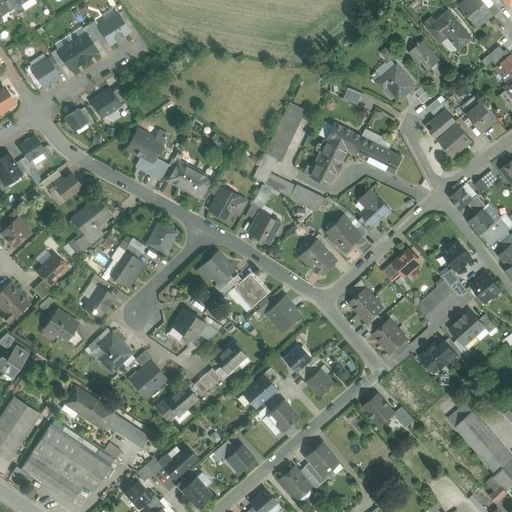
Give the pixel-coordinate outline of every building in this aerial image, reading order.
[(7,0),(3,3),(7,9),(13,18),(18,15),(9,0),(7,0)] [(20,4),(17,0),(9,0),(18,15),(25,10),(20,4)] [(35,0),(26,0),(20,4),(25,10),(37,3),(35,0)] [(488,8),(482,0),(466,0),(460,6),(477,27),(493,14),(493,13),(488,8)] [(501,12),(494,3),(488,8),(493,13),(493,14),(495,17),(501,12)] [(471,39),(448,11),(428,28),(440,42),(448,35),(453,41),(451,42),(452,43),(454,42),(459,49),(471,39)] [(130,32),(118,14),(98,26),(104,36),(110,45),(130,32)] [(104,36),(98,26),(95,21),(88,25),(98,40),(104,36)] [(82,28),(86,34),(87,34),(93,43),(98,40),(88,25),(82,28)] [(86,34),(73,42),(85,61),(93,55),(93,54),(98,51),(93,43),(87,34),(86,34)] [(439,61),(423,41),(410,52),(426,72),(439,61)] [(77,66),(85,61),(73,42),(59,51),(58,51),(67,64),(70,69),(76,65),(77,66)] [(499,46),(488,56),(492,61),(504,52),(499,46)] [(393,56),(386,48),(381,53),(388,61),(393,56)] [(60,68),(67,64),(58,51),(59,51),(57,49),(51,53),(53,56),(60,68)] [(504,52),(492,61),(498,68),(500,67),(501,68),(502,67),(501,66),(503,64),(501,62),(510,55),(506,50),(504,52)] [(511,56),(510,55),(501,62),(503,64),(501,66),(502,67),(501,68),(500,67),(498,68),(496,69),(508,83),(504,87),(506,90),(510,86),(511,88),(511,56)] [(60,68),(53,56),(48,59),(56,72),(61,69),(60,68)] [(33,69),(38,77),(44,86),(59,77),(56,72),(48,59),(47,59),(33,69)] [(33,69),(30,64),(25,68),(33,81),(38,77),(33,69)] [(415,86),(397,65),(382,77),(377,71),(372,75),(377,82),(391,99),(395,95),(399,100),(415,86)] [(44,86),(38,77),(33,81),(38,90),(44,86)] [(428,90),(423,85),(415,91),(420,97),(428,90)] [(119,87),(112,91),(121,105),(127,100),(119,87)] [(362,94),(347,87),(342,99),(357,105),(362,94)] [(0,91),(0,90),(0,113),(6,109),(5,108),(14,103),(4,88),(0,91)] [(104,92),(97,97),(98,98),(92,102),(101,117),(107,114),(116,108),(121,105),(112,91),(111,89),(105,94),(104,92)] [(420,97),(418,98),(423,104),(432,96),(428,90),(420,97)] [(461,104),(466,111),(481,101),(476,95),(461,104)] [(437,99),(428,107),(432,112),(441,104),(437,99)] [(441,104),(432,112),(436,117),(446,109),(447,110),(450,107),(445,100),(441,104)] [(290,102),(265,154),(276,159),(280,162),(305,110),(290,102)] [(496,119),(482,102),(467,114),(474,123),(482,132),(490,124),(495,120),(496,120),(496,119)] [(116,108),(107,114),(112,121),(120,115),(116,108)] [(78,109),(65,117),(74,131),(87,122),(85,120),(78,109)] [(426,125),(452,156),(472,140),(447,110),(446,109),(436,117),(426,125)] [(474,123),(467,114),(466,112),(460,117),(469,127),(474,123)] [(94,122),(90,117),(85,120),(87,122),(89,126),(94,122)] [(362,137),(334,124),(326,139),(346,149),(346,150),(347,150),(354,153),(362,137)] [(163,143),(137,130),(127,148),(142,157),(138,166),(148,171),(153,162),(155,157),(163,143)] [(35,136),(20,146),(27,156),(29,160),(31,159),(45,150),(35,136)] [(402,157),(362,137),(354,153),(394,173),(402,157)] [(326,139),(309,176),(329,186),(347,150),(346,150),(346,149),(326,139)] [(211,178),(180,161),(183,155),(178,152),(174,159),(178,160),(167,180),(200,198),(211,178)] [(8,153),(0,158),(0,177),(5,184),(21,174),(15,164),(8,153)] [(276,159),(265,154),(253,178),(263,183),(264,184),(269,173),(276,159)] [(31,159),(29,160),(27,156),(20,160),(26,170),(30,175),(38,170),(31,159)] [(169,165),(155,157),(153,162),(148,171),(161,178),(169,165)] [(21,174),(26,170),(20,160),(15,164),(21,174)] [(511,160),(502,169),(511,182),(511,160)] [(42,181),(45,185),(61,173),(58,169),(42,181)] [(498,179),(491,171),(481,179),(488,187),(498,179)] [(65,180),(55,187),(56,189),(65,200),(83,187),(73,173),(65,180)] [(296,186),(269,173),(264,184),(272,188),(290,198),(296,186)] [(61,175),(46,186),(52,192),(56,189),(55,187),(65,180),(61,175)] [(5,184),(0,177),(0,188),(3,193),(8,189),(5,184)] [(481,179),(481,178),(474,184),(481,193),(488,187),(481,179)] [(217,180),(210,193),(216,196),(221,187),(222,187),(224,184),(217,180)] [(501,180),(495,185),(501,191),(506,186),(501,180)] [(264,184),(263,183),(259,191),(265,194),(270,192),(272,188),(264,184)] [(324,200),(296,186),(290,198),(306,207),(313,211),(324,200)] [(222,187),(221,187),(216,196),(209,210),(226,220),(233,207),(241,211),(247,200),(222,187)] [(462,187),(449,197),(460,210),(468,203),(473,199),(462,187)] [(378,198),(370,190),(359,200),(367,208),(361,214),(363,216),(372,226),(373,226),(390,209),(379,197),(378,198)] [(486,207),(477,196),(473,199),(468,203),(477,214),(483,209),(486,207)] [(97,198),(71,218),(84,234),(87,231),(88,232),(97,225),(110,214),(97,198)] [(262,208),(253,203),(246,215),(255,219),(259,211),(260,211),(262,208)] [(477,214),(469,221),(480,234),(494,222),(483,209),(477,214)] [(260,211),(259,211),(255,219),(248,232),(269,244),(281,223),(260,211)] [(343,215),(335,223),(337,225),(327,234),(345,252),(362,236),(356,228),(343,215)] [(372,226),(363,216),(358,220),(361,224),(369,232),(374,227),(373,226),(372,226)] [(494,222),(480,234),(490,246),(510,229),(500,217),(494,222)] [(2,232),(2,233),(15,246),(30,231),(17,218),(2,232)] [(177,233),(158,223),(147,243),(166,253),(177,233)] [(369,232),(361,224),(356,228),(362,236),(363,238),(369,232)] [(97,225),(88,232),(87,231),(84,234),(91,244),(104,233),(97,225)] [(84,234),(77,239),(76,237),(68,243),(78,255),(91,244),(84,234)] [(328,243),(321,236),(319,234),(314,238),(316,241),(317,240),(323,247),(328,243)] [(145,245),(133,237),(129,243),(140,251),(145,245)] [(316,241),(300,256),(307,263),(308,261),(315,269),(317,267),(323,273),(336,260),(323,247),(317,240),(316,241)] [(472,258),(459,242),(443,254),(456,270),(462,266),(462,267),(467,263),(466,262),(472,258)] [(511,243),(498,255),(508,268),(511,265),(511,243)] [(420,261),(410,250),(406,253),(405,251),(397,258),(398,260),(394,263),(394,264),(402,273),(406,269),(410,273),(417,268),(417,264),(420,261)] [(217,251),(202,266),(218,283),(229,273),(233,268),(217,251)] [(127,252),(120,263),(118,262),(110,275),(129,287),(137,275),(136,274),(143,263),(127,252)] [(55,255),(38,271),(40,274),(39,275),(42,278),(43,277),(44,278),(50,284),(67,267),(67,264),(64,261),(61,260),(55,255)] [(393,262),(383,270),(392,281),(402,273),(394,264),(394,263),(393,262)] [(218,283),(214,286),(219,291),(233,278),(229,273),(218,283)] [(268,293),(250,273),(242,280),(233,288),(233,289),(234,288),(243,299),(243,300),(250,308),(268,293)] [(106,282),(95,274),(90,281),(98,286),(98,285),(102,288),(106,282)] [(501,290),(488,274),(486,274),(472,285),(471,285),(480,296),(485,302),(486,302),(484,299),(491,293),(493,296),(501,290)] [(233,278),(219,291),(224,297),(233,289),(233,288),(242,280),(237,275),(233,278)] [(44,278),(33,289),(42,299),(54,288),(50,284),(44,278)] [(361,280),(348,292),(354,298),(365,288),(366,289),(368,287),(361,280)] [(445,280),(415,307),(424,317),(454,290),(445,280)] [(9,282),(0,291),(0,305),(3,308),(19,293),(9,282)] [(98,286),(85,305),(101,316),(114,296),(102,288),(98,285),(98,286)] [(471,285),(466,289),(475,300),(480,296),(471,285)] [(354,298),(350,302),(358,312),(374,298),(366,289),(365,288),(354,298)] [(19,293),(3,308),(7,313),(3,316),(8,322),(12,318),(13,319),(29,303),(19,293)] [(273,307),(266,313),(266,314),(281,331),(300,315),(289,303),(291,302),(285,296),(273,307)] [(374,298),(358,312),(367,321),(367,322),(377,313),(383,308),(374,298)] [(268,301),(257,311),(262,317),(266,314),(266,313),(273,307),(268,301)] [(205,323),(184,308),(172,326),(173,327),(168,333),(179,340),(183,334),(193,341),(198,333),(205,323)] [(78,323),(57,309),(44,328),(65,342),(76,325),(78,323)] [(479,320),(471,311),(466,315),(465,315),(464,315),(465,315),(460,319),(475,336),(485,327),(479,320)] [(377,313),(367,322),(367,321),(363,325),(368,330),(381,318),(377,313)] [(496,327),(486,314),(479,320),(485,327),(490,332),(496,327)] [(381,318),(368,330),(372,335),(374,334),(373,334),(385,323),(381,318)] [(475,336),(460,319),(456,323),(455,323),(456,324),(451,329),(459,338),(465,345),(475,336)] [(385,323),(373,334),(374,334),(382,343),(398,329),(389,320),(385,323)] [(218,331),(205,323),(198,333),(208,340),(218,331)] [(76,325),(65,342),(76,349),(86,340),(76,325)] [(398,329),(382,343),(391,353),(392,352),(406,340),(406,339),(398,329)] [(123,343),(112,331),(102,341),(98,345),(99,345),(106,353),(100,359),(112,372),(132,352),(131,352),(123,343)] [(7,333),(0,339),(0,343),(7,348),(10,344),(15,338),(7,333)] [(98,336),(88,346),(92,351),(99,345),(98,345),(102,341),(98,336)] [(454,343),(449,337),(445,341),(457,355),(461,351),(454,343)] [(459,338),(454,343),(461,351),(466,356),(471,352),(465,345),(459,338)] [(406,340),(392,352),(397,357),(410,345),(406,340)] [(233,341),(214,358),(227,373),(246,356),(233,341)] [(436,342),(421,356),(434,371),(448,358),(450,360),(457,355),(445,341),(439,346),(436,342)] [(13,350),(7,359),(2,356),(0,358),(0,368),(13,377),(28,354),(16,346),(15,347),(10,344),(8,347),(13,350)] [(299,345),(284,359),(296,372),(297,371),(306,363),(311,359),(299,345)] [(336,345),(327,353),(331,357),(340,349),(336,345)] [(185,360),(193,353),(188,347),(180,354),(185,360)] [(144,351),(135,359),(143,368),(149,362),(150,363),(152,361),(144,351)] [(143,368),(130,380),(136,387),(140,384),(149,395),(167,379),(161,373),(160,374),(150,363),(149,362),(143,368)] [(306,363),(297,371),(301,375),(310,367),(306,363)] [(315,372),(306,381),(319,395),(333,383),(325,375),(330,371),(324,365),(315,372)] [(310,367),(301,375),(306,381),(315,372),(310,367)] [(221,378),(212,368),(206,373),(215,383),(221,378)] [(279,377),(271,368),(263,375),(264,376),(264,375),(272,384),(279,377)] [(215,383),(206,373),(199,379),(208,389),(215,383)] [(272,384),(264,375),(264,376),(243,394),(255,408),(267,398),(268,399),(272,395),(271,394),(277,389),(272,384)] [(208,389),(199,379),(193,384),(202,394),(208,389)] [(185,383),(166,400),(165,399),(156,407),(168,421),(177,413),(179,415),(198,398),(185,383)] [(113,411),(76,386),(65,403),(102,428),(105,423),(113,411)] [(392,411),(379,395),(372,401),(371,400),(364,406),(378,423),(382,424),(387,419),(387,416),(387,415),(392,411)] [(39,414),(14,397),(0,417),(0,453),(9,459),(39,414)] [(299,417),(283,400),(270,412),(270,413),(274,417),(272,418),(284,431),(299,417)] [(511,456),(473,411),(468,405),(450,421),(495,474),(511,456)] [(402,406),(393,414),(405,427),(414,419),(402,406)] [(266,407),(254,416),(259,422),(270,413),(270,412),(266,407)] [(149,436),(113,411),(105,423),(142,448),(149,436)] [(143,431),(146,427),(131,417),(128,421),(143,431)] [(110,465),(50,424),(32,451),(83,484),(83,485),(92,491),(103,475),(93,468),(99,459),(109,466),(110,465)] [(104,450),(117,458),(122,449),(109,441),(104,450)] [(236,450),(227,441),(214,453),(222,463),(227,459),(227,458),(236,450)] [(322,443),(306,456),(310,461),(321,474),(324,472),(337,460),(322,443)] [(236,450),(227,458),(227,459),(238,471),(253,458),(242,445),(236,450)] [(187,446),(172,459),(167,453),(158,461),(162,465),(174,479),(180,474),(180,473),(191,464),(198,458),(187,446)] [(83,484),(32,451),(21,468),(71,501),(83,485),(83,484)] [(511,456),(495,474),(492,477),(500,485),(507,491),(511,486),(511,456)] [(154,457),(145,465),(153,473),(162,465),(158,461),(154,457)] [(109,466),(99,459),(93,468),(103,475),(108,478),(114,469),(109,466)] [(321,474),(310,461),(304,466),(312,476),(319,484),(328,477),(324,472),(321,474)] [(153,473),(145,465),(136,472),(144,481),(153,473)] [(304,466),(300,470),(307,479),(312,476),(304,466)] [(311,488),(296,469),(287,476),(286,474),(280,478),(297,499),(298,499),(300,501),(302,501),(312,493),(312,491),(310,489),(311,489),(310,488),(311,488)] [(492,477),(489,473),(483,479),(486,482),(492,477)] [(319,484),(312,476),(307,479),(315,489),(319,485),(319,484)] [(189,483),(182,489),(183,490),(197,507),(211,495),(196,477),(189,483)] [(500,485),(492,477),(486,482),(494,490),(500,485)] [(185,478),(176,486),(181,492),(183,490),(182,489),(189,483),(185,478)] [(151,497),(137,481),(125,492),(139,508),(145,503),(151,497)] [(494,490),(489,495),(497,503),(508,493),(507,491),(500,485),(494,490)] [(266,489),(251,502),(255,507),(258,511),(264,511),(277,502),(266,489)] [(160,500),(154,494),(151,497),(145,503),(150,508),(160,500)] [(481,505),(473,496),(469,499),(479,511),(483,507),(481,505)] [(150,508),(147,511),(148,511),(157,511),(161,509),(162,510),(165,507),(160,500),(150,508)] [(277,502),(264,511),(258,511),(255,507),(248,511),(274,511),(281,507),(277,502)]
